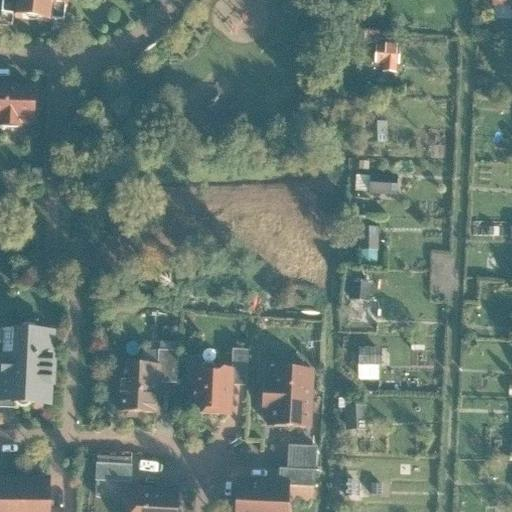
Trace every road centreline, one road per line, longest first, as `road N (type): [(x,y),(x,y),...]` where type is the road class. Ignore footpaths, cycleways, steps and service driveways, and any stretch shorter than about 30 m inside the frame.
road 1 (residential): [(205,511),(201,477),(162,449),(74,439),(0,442)]
road 2 (residential): [(0,53),(98,57),(139,36),(175,0)]
